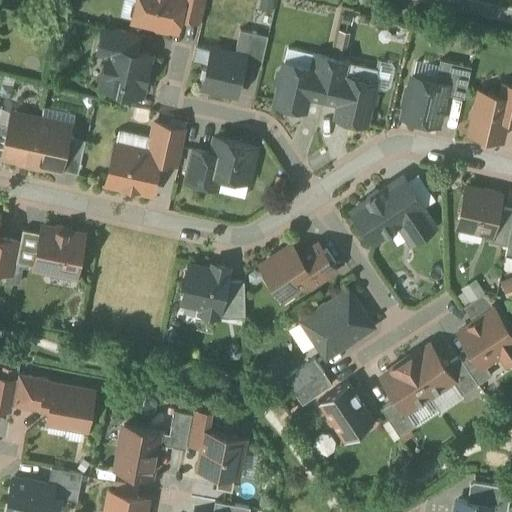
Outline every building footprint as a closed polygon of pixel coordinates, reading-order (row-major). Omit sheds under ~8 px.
[(179,0),(132,0),(128,21),(172,32),(176,14),(179,0)] [(179,0),(176,14),(197,19),(201,0),(179,0)] [(131,35),(100,28),(95,51),(103,53),(96,83),(141,93),(150,53),(128,48),(131,35)] [(266,37),(239,30),(234,53),(242,55),(240,64),(258,68),(266,37)] [(234,53),(208,47),(198,88),(232,96),(240,64),(242,55),(234,53)] [(307,99),(321,103),(333,58),(316,54),(313,67),(282,59),(271,103),(304,111),(307,99)] [(347,62),(333,58),(321,103),(333,106),(330,119),(367,128),(378,84),(344,75),(347,62)] [(452,63),(447,85),(445,95),(460,98),(467,67),(452,63)] [(447,85),(410,76),(401,114),(438,123),(445,95),(447,85)] [(497,93),(479,89),(468,131),(501,139),(506,119),(511,120),(511,82),(501,80),(497,93)] [(0,136),(0,162),(30,169),(42,115),(6,107),(0,136)] [(75,122),(42,115),(30,169),(63,176),(75,122)] [(145,151),(111,143),(102,182),(151,193),(159,160),(175,163),(183,128),(152,121),(145,151)] [(213,151),(193,146),(185,181),(216,188),(219,174),(252,182),(260,145),(217,135),(213,151)] [(401,171),(349,207),(371,239),(400,219),(416,243),(440,226),(401,171)] [(501,193),(465,184),(455,225),(491,234),(498,206),(501,193)] [(506,244),(511,221),(511,217),(511,209),(498,206),(491,234),(490,240),(506,244)] [(84,232),(38,223),(36,232),(31,262),(29,270),(75,279),(84,232)] [(31,262),(36,232),(18,229),(16,239),(13,259),(31,262)] [(0,272),(10,274),(13,259),(16,239),(0,235),(0,272)] [(292,235),(253,262),(279,299),(308,279),(312,285),(337,268),(318,242),(303,252),(292,235)] [(231,261),(184,254),(175,312),(220,320),(231,261)] [(344,288),(298,319),(323,355),(368,324),(344,288)] [(511,332),(496,307),(457,331),(480,367),(498,356),(503,365),(511,359),(511,332)] [(425,341),(404,356),(430,394),(451,379),(441,363),(425,341)] [(264,364),(272,377),(287,367),(278,354),(264,364)] [(475,387),(454,355),(441,363),(451,379),(462,395),(475,387)] [(312,356),(279,376),(297,405),(331,385),(312,356)] [(402,412),(430,394),(404,356),(377,375),(393,399),(402,412)] [(0,411),(9,413),(11,404),(16,376),(0,373),(0,411)] [(93,390),(16,376),(11,404),(40,410),(37,425),(84,434),(93,390)] [(346,385),(317,405),(340,439),(369,419),(346,385)] [(393,399),(380,408),(399,434),(412,425),(402,412),(393,399)] [(214,414),(194,411),(193,418),(187,449),(201,451),(197,473),(243,481),(250,435),(211,429),(214,414)] [(187,449),(193,418),(172,414),(166,445),(187,449)] [(157,433),(119,427),(112,470),(149,476),(157,433)] [(42,487),(50,489),(74,493),(77,476),(45,470),(42,487)] [(42,487),(8,480),(1,511),(45,511),(50,489),(42,487)] [(226,500),(230,485),(215,481),(211,496),(226,500)] [(143,511),(147,497),(107,489),(102,511),(143,511)] [(494,511),(496,501),(451,495),(449,511),(494,511)] [(247,511),(249,509),(216,503),(214,511),(247,511)]
